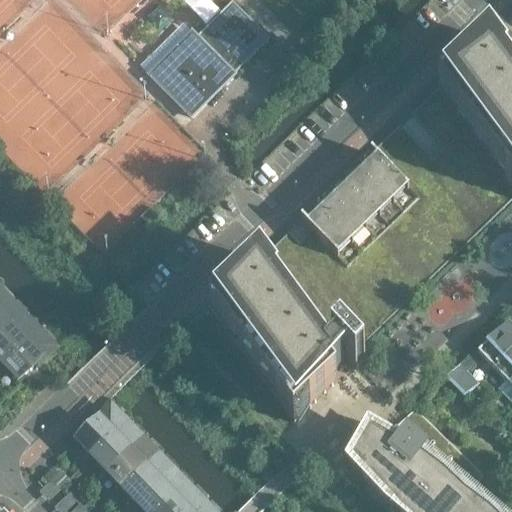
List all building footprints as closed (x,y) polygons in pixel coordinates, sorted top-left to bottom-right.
[(270,42),(254,26),(232,4),(198,38),(196,40),(201,44),(196,48),(191,53),(183,45),(150,78),(192,120),(235,76),(270,42)] [(196,48),(201,44),(196,40),(198,38),(191,32),(190,34),(183,27),(140,70),(147,76),(146,78),(191,123),(237,78),(235,76),(192,120),(150,78),(183,45),(191,53),(196,48)] [(496,52),(511,36),(511,35),(508,32),(504,28),(489,42),(496,52)] [(504,65),(511,57),(511,36),(496,52),(504,65)] [(511,76),(504,65),(496,52),(489,42),(489,40),(488,41),(481,50),(446,84),(445,82),(438,89),(439,90),(432,97),(510,204),(511,202),(511,76)] [(316,58),(302,43),(294,51),(308,66),(316,58)] [(356,353),(510,204),(432,97),(412,117),(444,151),(438,157),(432,162),(400,128),(372,155),(404,189),(390,203),(376,216),(362,230),(348,244),(334,257),(315,237),(301,251),(287,237),(261,262),(260,261),(259,262),(256,266),(253,270),(217,304),(216,303),(209,310),(294,425),(296,423),(293,419),(305,405),(322,387),(331,376),(346,360),(356,371),(365,362),(356,353)] [(404,189),(372,155),(358,169),(390,203),(404,189)] [(390,203),(358,169),(344,182),(376,216),(390,203)] [(376,216),(344,182),(329,196),(362,230),(376,216)] [(362,230),(329,196),(315,210),(348,244),(362,230)] [(348,244),(315,210),(301,223),(315,237),(334,257),(348,244)] [(315,237),(301,223),(287,237),(301,251),(315,237)] [(0,342),(23,321),(8,305),(0,312),(0,342)] [(0,363),(5,368),(38,336),(23,321),(0,342),(0,363)] [(477,387),(466,375),(482,360),(492,371),(511,351),(511,331),(509,328),(503,334),(499,330),(470,357),(468,359),(467,361),(446,381),(465,401),(479,387),(479,386),(477,387)] [(38,369),(54,353),(38,336),(5,368),(19,383),(36,367),(38,369)] [(501,395),(511,384),(511,351),(492,371),(494,373),(506,384),(498,391),(501,395)] [(337,384),(331,376),(322,387),(305,405),(310,410),(337,384)] [(511,391),(511,384),(501,395),(505,398),(511,391)] [(299,427),(310,410),(305,405),(293,419),(296,423),(299,427)] [(359,464),(359,466),(364,471),(362,476),(361,477),(368,485),(362,492),(386,511),(493,511),(478,499),(471,493),(472,491),(474,490),(484,478),(415,411),(405,421),(389,436),(385,440),(388,447),(387,448),(386,450),(379,446),(376,446),(374,446),(370,448),(366,450),(363,453),(361,457),(359,461),(359,464)] [(94,461),(127,429),(111,412),(94,427),(96,430),(79,446),(94,461)] [(109,476),(142,444),(127,429),(94,461),(109,476)] [(388,447),(385,440),(384,441),(369,433),(354,461),(359,466),(359,464),(359,461),(361,457),(363,453),(366,450),(370,448),(374,446),(376,446),(379,446),(386,450),(387,448),(388,447)] [(124,492),(157,460),(142,444),(109,476),(124,492)] [(139,507),(172,476),(157,460),(124,492),(139,507)] [(362,476),(364,471),(359,466),(354,461),(353,460),(346,466),(360,477),(361,477),(362,476)] [(70,484),(61,474),(54,481),(63,491),(70,484)] [(143,511),(165,511),(187,491),(172,476),(139,507),(143,511)] [(85,499),(76,490),(69,497),(78,506),(85,499)] [(196,511),(202,507),(187,491),(165,511),(196,511)] [(90,511),(94,509),(85,499),(78,506),(83,511),(90,511)]
